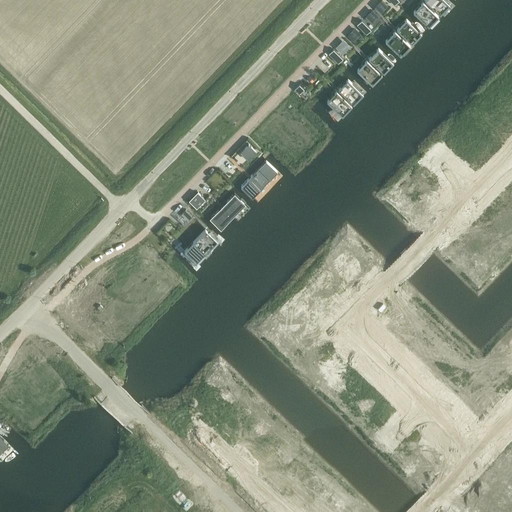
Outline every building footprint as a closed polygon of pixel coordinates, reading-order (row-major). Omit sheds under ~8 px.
[(423,0),(413,0),(404,10),(425,30),(439,15),(423,0)] [(423,0),(439,15),(454,0),(423,0)] [(404,10),(390,24),(411,45),(425,30),(404,10)] [(362,20),(357,25),(362,29),(366,24),(362,20)] [(366,24),(362,29),(366,34),(371,29),(366,24)] [(390,24),(376,39),(397,59),(411,45),(390,24)] [(376,39),(362,53),(383,74),(397,59),(376,39)] [(333,49),(329,54),(333,58),(338,54),(333,49)] [(362,53),(348,68),(369,88),(383,74),(362,53)] [(338,54),(333,58),(338,63),(343,58),(338,54)] [(348,68),(332,85),(353,105),(369,88),(348,68)] [(299,84),(295,89),(299,94),(304,89),(299,84)] [(332,85),(312,106),(333,126),(353,105),(332,85)] [(248,144),(240,153),(247,160),(256,151),(248,144)] [(265,154),(234,186),(255,206),(286,174),(265,154)] [(420,178),(414,185),(420,191),(427,184),(420,178)] [(427,184),(420,191),(427,197),(433,190),(427,184)] [(414,185),(407,192),(414,198),(420,191),(414,185)] [(206,220),(225,238),(255,206),(234,186),(204,218),(206,220)] [(197,191),(189,201),(196,208),(205,199),(197,191)] [(420,191),(414,198),(420,204),(427,197),(420,191)] [(407,192),(401,198),(407,205),(414,198),(407,192)] [(401,198),(394,205),(400,211),(407,205),(401,198)] [(414,198),(407,205),(414,211),(420,204),(414,198)] [(407,205),(400,211),(407,218),(414,211),(407,205)] [(189,220),(193,216),(192,216),(186,209),(182,214),(189,220)] [(176,251),(194,269),(225,238),(206,220),(204,218),(173,249),(176,251)] [(359,247),(346,260),(355,268),(359,264),(365,269),(373,260),(359,247)] [(343,264),(330,276),(344,290),(345,291),(353,283),(348,278),(353,274),(343,264)] [(330,276),(317,288),(326,297),(330,293),(335,298),(344,290),(330,276)] [(309,297),(297,310),(298,310),(311,323),(320,315),(314,309),(318,305),(309,297)] [(298,310),(286,323),(296,333),(300,328),(305,333),(312,324),(311,323),(298,310)] [(411,313),(397,327),(405,335),(406,337),(420,322),(411,313)] [(420,322),(406,337),(408,338),(414,344),(415,345),(429,331),(420,322)] [(281,327),(269,340),(284,354),(292,345),(288,341),(292,337),(281,327)] [(429,331),(415,345),(417,347),(423,352),(424,354),(438,340),(429,331)] [(438,340),(424,354),(426,356),(432,361),(433,363),(447,348),(438,340)] [(447,348),(433,363),(435,365),(441,370),(443,372),(457,357),(447,348)] [(329,352),(315,366),(325,376),(327,374),(339,361),(329,352)] [(457,357),(443,372),(444,373),(450,379),(452,381),(455,378),(457,375),(460,373),(463,370),(466,366),(457,357)] [(339,361),(327,374),(335,381),(349,367),(346,364),(344,366),(339,361)] [(349,367),(335,381),(343,389),(355,376),(351,372),(353,370),(349,367)] [(511,380),(501,370),(494,378),(507,390),(511,385),(511,380)] [(355,376),(343,389),(351,396),(365,382),(361,379),(360,381),(355,376)] [(208,378),(194,393),(203,402),(209,396),(213,400),(222,391),(208,378)] [(494,378),(487,385),(500,398),(507,390),(494,378)] [(365,382),(351,396),(359,404),(371,392),(366,387),(368,385),(365,382)] [(487,385),(480,392),(493,405),(500,398),(487,385)] [(371,392),(359,404),(367,412),(381,398),(378,394),(376,396),(371,392)] [(480,392),(473,400),(486,413),(493,405),(480,392)] [(223,409),(217,415),(226,423),(239,410),(240,409),(227,396),(218,405),(223,409)] [(473,400),(465,407),(478,420),(486,413),(473,400)] [(226,423),(225,424),(233,432),(237,428),(242,432),(251,422),(239,410),(226,423)] [(3,423),(0,425),(0,470),(25,444),(3,423)] [(254,444),(249,448),(258,456),(259,455),(272,441),(259,429),(249,439),(254,444)] [(272,441),(259,455),(267,463),(273,457),(277,461),(285,453),(272,440),(272,441)] [(416,442),(410,448),(417,455),(423,448),(416,442)] [(410,448),(404,454),(411,461),(417,455),(410,448)] [(423,448),(417,455),(424,461),(430,455),(423,448)] [(417,455),(411,461),(418,467),(424,461),(417,455)] [(430,455),(424,461),(430,468),(437,461),(430,455)] [(424,461),(418,467),(424,474),(430,468),(424,461)] [(437,461),(430,468),(437,474),(443,468),(437,461)] [(285,470),(277,479),(285,487),(287,485),(299,473),(287,462),(282,467),(285,470)] [(430,468),(424,474),(431,480),(437,474),(430,468)] [(511,478),(505,472),(497,480),(504,486),(499,490),(505,496),(508,498),(511,493),(511,478)] [(299,473),(287,485),(292,489),(289,491),(293,495),(307,481),(299,473)] [(307,481),(293,495),(301,503),(309,494),(313,497),(318,492),(307,481)] [(487,486),(479,494),(494,509),(505,496),(499,490),(497,488),(493,493),(487,486)] [(323,506),(317,511),(334,511),(339,507),(340,506),(327,493),(319,502),(323,506)] [(479,494),(471,503),(478,509),(474,511),(490,511),(494,509),(479,494)]
